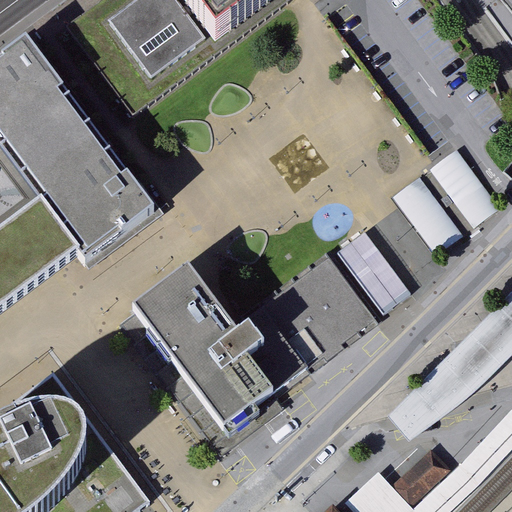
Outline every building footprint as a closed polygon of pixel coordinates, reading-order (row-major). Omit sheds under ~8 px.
[(106,0),(66,29),(133,119),(295,0),(106,0)] [(154,216),(24,43),(0,61),(0,318),(76,264),(81,270),(154,216)] [(394,199),(438,257),(500,210),(456,152),(394,199)] [(228,330),(185,269),(121,315),(214,445),(259,412),(376,328),(326,259),(228,330)] [(511,303),(398,417),(419,444),(482,394),(511,364),(511,303)] [(147,511),(155,506),(60,379),(0,423),(0,511),(147,511)] [(409,511),(376,475),(342,505),(348,511),(447,511),(500,461),(511,448),(511,410),(481,443),(409,511)] [(390,490),(409,510),(447,473),(428,453),(390,490)]
